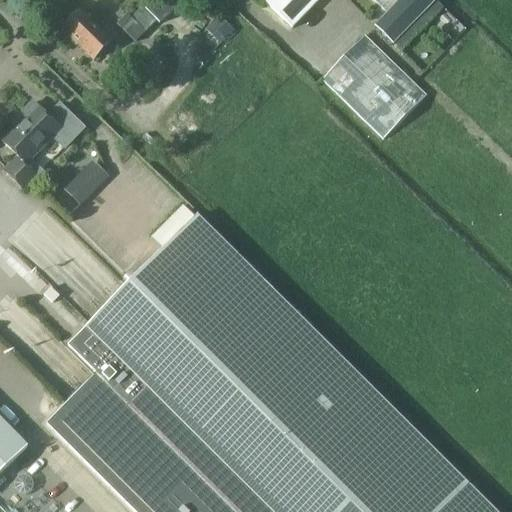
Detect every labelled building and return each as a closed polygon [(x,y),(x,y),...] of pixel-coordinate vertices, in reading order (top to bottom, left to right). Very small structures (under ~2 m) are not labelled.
[(154,0),(134,15),(145,29),(167,13),(157,0),(154,0)] [(292,29),(320,0),(268,0),(265,3),(292,29)] [(392,43),(433,0),(395,0),(398,2),(374,26),(392,43)] [(196,27),(207,16),(195,6),(185,17),(196,27)] [(92,62),(116,37),(105,27),(99,33),(78,14),(61,31),(92,62)] [(135,43),(145,33),(127,15),(116,25),(135,43)] [(371,49),(360,48),(359,59),(370,60),(371,49)] [(2,143),(17,158),(3,172),(22,191),(40,173),(28,162),(52,138),(64,149),(82,130),(59,107),(47,119),(33,104),(18,118),(22,122),(2,143)] [(184,112),(167,125),(181,142),(198,129),(184,112)] [(81,205),(109,175),(93,159),(65,189),(81,205)] [(492,511),(196,218),(67,348),(96,376),(46,427),(132,511),(492,511)] [(0,262),(3,265),(8,259),(1,252),(0,252),(0,262)] [(0,472),(26,448),(0,421),(0,472)]
